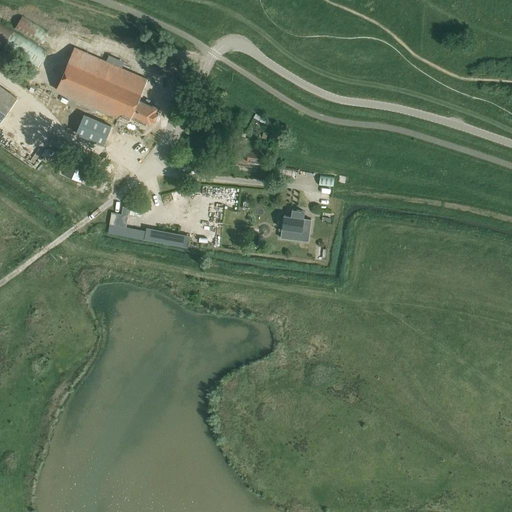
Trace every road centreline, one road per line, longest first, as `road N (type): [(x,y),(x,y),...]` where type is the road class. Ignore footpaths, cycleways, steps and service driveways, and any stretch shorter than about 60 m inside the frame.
road 1 (residential): [(144,171),(228,45),(312,90),(511,144)]
road 2 (unknown): [(193,0),(238,13),(329,71),(386,77),(511,121)]
road 3 (track): [(511,101),(448,88),(382,40),(296,33),(261,0)]
road 4 (residential): [(326,190),(144,171)]
